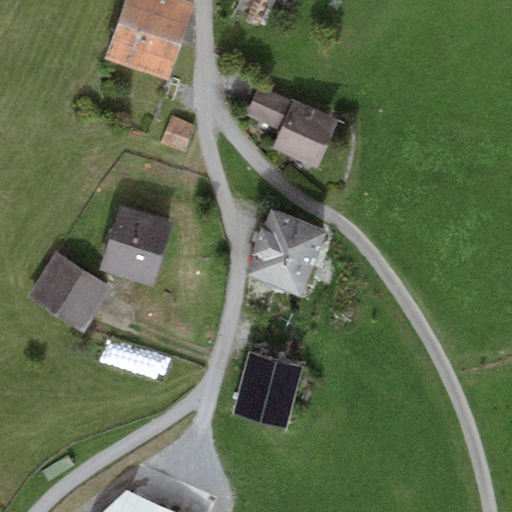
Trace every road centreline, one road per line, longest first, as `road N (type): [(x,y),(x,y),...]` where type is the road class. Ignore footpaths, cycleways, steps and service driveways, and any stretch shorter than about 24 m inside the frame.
road 1 (residential): [(202,0),(203,109),(242,259),(220,362),(174,419),(81,479),(49,511)]
road 2 (track): [(203,109),(257,165),(353,234),(441,361),(492,511)]
